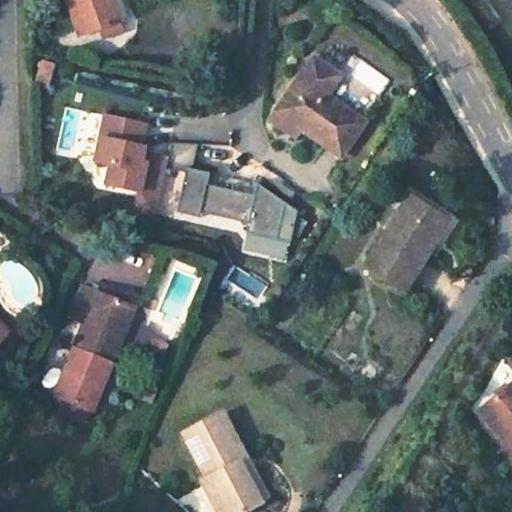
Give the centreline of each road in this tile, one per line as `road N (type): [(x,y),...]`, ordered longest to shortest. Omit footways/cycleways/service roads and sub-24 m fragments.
road 1 (residential): [(339,511),(511,248)]
road 2 (secondary): [(511,173),(434,32),(407,0)]
road 3 (residential): [(5,180),(5,0)]
